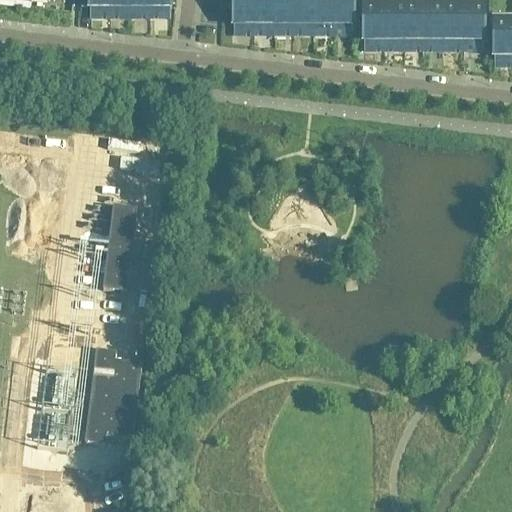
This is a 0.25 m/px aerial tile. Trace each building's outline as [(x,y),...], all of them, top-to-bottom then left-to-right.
[(88,0),(88,10),(110,10),(109,0),(88,0)] [(109,0),(110,10),(130,10),(129,0),(109,0)] [(129,0),(130,10),(149,10),(149,0),(129,0)] [(149,0),(149,10),(171,10),(170,0),(149,0)] [(253,27),(253,0),(231,0),(232,27),(253,27)] [(273,0),(253,0),(253,27),(274,27),(273,0)] [(273,0),(274,27),(293,27),(292,0),(273,0)] [(312,27),(312,0),(292,0),(293,27),(312,27)] [(312,0),(312,27),(333,27),(332,0),(312,0)] [(353,0),(332,0),(333,27),(354,27),(353,0)] [(362,6),(362,43),(364,43),(384,43),(384,6),(362,6)] [(384,6),(384,43),(404,43),(404,6),(384,6)] [(404,6),(404,43),(423,43),(423,6),(404,6)] [(423,6),(423,43),(442,43),(442,6),(423,6)] [(442,6),(442,43),(463,43),(463,6),(442,6)] [(463,6),(463,43),(483,43),(484,43),(484,6),(463,6)] [(511,21),(492,22),(492,59),(494,59),(511,58),(511,21)] [(113,209),(103,292),(127,295),(137,212),(113,209)] [(129,443),(140,365),(113,362),(114,354),(93,352),(83,441),(83,445),(102,448),(103,439),(129,443)] [(67,441),(75,377),(44,373),(36,441),(35,450),(66,454),(67,441)]
